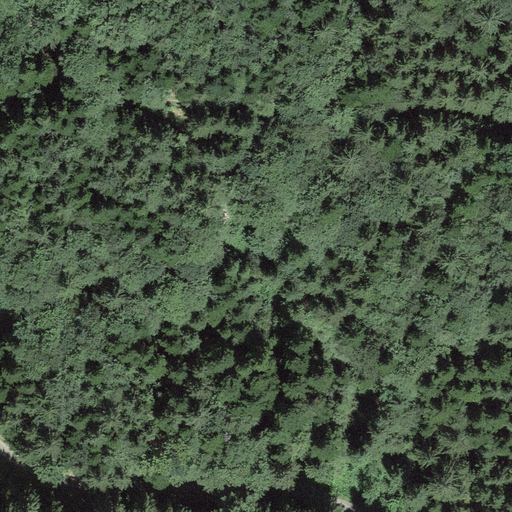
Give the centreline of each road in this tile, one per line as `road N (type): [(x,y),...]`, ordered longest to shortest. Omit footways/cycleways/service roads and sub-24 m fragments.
road 1 (track): [(37,0),(46,43),(212,163),(227,211),(207,248),(0,306)]
road 2 (track): [(0,446),(44,478),(91,486),(280,484),(371,511)]
